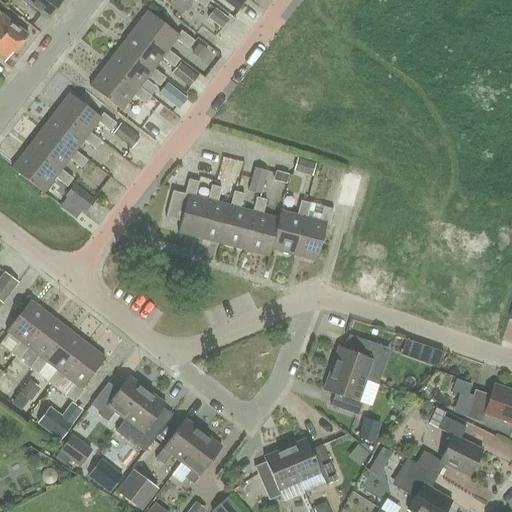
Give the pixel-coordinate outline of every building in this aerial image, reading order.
[(24,0),(48,18),(62,0),(61,0),(24,0)] [(162,0),(181,14),(191,0),(194,0),(206,9),(213,1),(212,0),(162,0)] [(215,9),(207,19),(222,30),(229,20),(215,9)] [(147,12),(134,30),(166,55),(170,51),(177,41),(189,50),(196,42),(183,32),(179,36),(147,12)] [(16,50),(28,35),(0,13),(0,58),(5,62),(15,49),(16,50)] [(134,30),(120,48),(152,73),(156,69),(163,59),(176,68),(182,60),(170,51),(166,55),(134,30)] [(202,60),(208,52),(199,46),(193,53),(202,60)] [(120,48),(105,67),(138,92),(141,88),(149,77),(161,87),(168,78),(156,69),(152,73),(120,48)] [(172,75),(190,88),(198,78),(180,64),(172,75)] [(105,67),(90,87),(123,112),(134,96),(147,106),(153,97),(141,88),(138,92),(105,67)] [(186,100),(167,85),(160,95),(179,109),(186,100)] [(70,95),(56,113),(88,137),(91,133),(98,124),(111,134),(118,125),(105,115),(102,119),(70,95)] [(142,110),(136,124),(157,135),(164,121),(142,110)] [(56,113),(41,133),(73,157),(76,153),(84,142),(97,152),(104,143),(91,133),(88,137),(56,113)] [(114,136),(133,150),(141,140),(122,125),(114,136)] [(41,133),(27,151),(59,175),(62,171),(70,161),(83,170),(89,163),(76,153),(73,157),(41,133)] [(117,173),(126,156),(112,148),(102,165),(117,173)] [(27,151),(13,170),(44,194),(57,178),(70,188),(75,181),(62,171),(59,175),(27,151)] [(316,164),(298,159),(295,171),(312,177),(316,164)] [(254,169),(248,192),(261,196),(267,173),(254,169)] [(340,201),(357,206),(367,175),(349,170),(340,201)] [(286,183),(288,176),(277,173),(275,180),(286,183)] [(173,192),(166,218),(181,222),(179,232),(200,238),(210,201),(207,200),(194,197),(198,183),(187,180),(183,194),(173,192)] [(66,199),(86,215),(96,202),(76,186),(66,199)] [(210,201),(200,238),(222,244),(232,207),(229,206),(217,203),(221,188),(215,187),(211,186),(207,200),(210,201)] [(232,207),(222,244),(244,250),(254,213),(251,212),(239,209),(243,194),(238,193),(233,192),(229,206),(232,207)] [(254,213),(244,250),(271,257),(272,250),(271,249),(279,220),(278,219),(262,215),(266,200),(255,197),(251,212),(254,213)] [(305,217),(308,217),(312,204),(301,201),(297,215),(280,210),(278,219),(279,220),(271,249),(272,250),(295,256),(305,217)] [(305,217),(295,256),(318,262),(327,225),(330,226),(334,209),(325,207),(321,221),(308,217),(305,217)] [(6,272),(0,280),(0,300),(4,303),(20,282),(6,272)] [(30,300),(7,330),(21,341),(12,354),(19,360),(29,347),(26,345),(50,315),(30,300)] [(50,315),(26,345),(29,347),(39,356),(30,368),(38,375),(48,362),(45,360),(68,330),(50,315)] [(45,360),(48,362),(58,370),(48,383),(56,389),(66,376),(63,374),(86,344),(68,330),(45,360)] [(374,384),(387,348),(355,337),(350,351),(339,347),(331,369),(366,381),(374,384)] [(82,389),(105,359),(86,344),(63,374),(66,376),(56,389),(74,403),(84,391),(82,389)] [(359,403),(366,381),(331,369),(324,391),(335,395),(331,407),(359,416),(363,404),(359,403)] [(125,420),(148,391),(129,377),(100,416),(108,422),(115,412),(125,420)] [(452,392),(467,397),(471,387),(456,381),(452,392)] [(38,392),(28,385),(22,393),(32,400),(38,392)] [(485,415),(511,423),(511,393),(511,391),(494,385),(490,396),(475,391),(466,418),(482,423),(485,415)] [(148,391),(125,420),(135,427),(126,438),(145,452),(173,416),(163,408),(166,405),(148,391)] [(21,410),(28,401),(20,395),(13,404),(21,410)] [(437,477),(445,464),(470,478),(483,451),(460,440),(466,428),(444,417),(445,413),(436,409),(428,424),(438,429),(452,436),(440,461),(423,452),(416,464),(437,477)] [(49,410),(37,425),(59,442),(71,427),(49,410)] [(364,418),(359,438),(376,444),(381,424),(364,418)] [(181,463),(204,434),(186,420),(156,459),(164,465),(171,455),(181,463)] [(193,485),(200,477),(222,448),(204,434),(181,463),(182,463),(172,475),(181,483),(185,478),(193,485)] [(81,468),(93,451),(72,436),(56,459),(66,466),(70,461),(81,468)] [(337,480),(323,446),(311,451),(306,439),(285,449),(300,482),(320,473),(326,485),(337,480)] [(280,491),(300,482),(285,449),(264,458),(266,463),(255,467),(269,501),(282,496),(280,491)] [(385,465),(391,454),(383,449),(377,460),(385,465)] [(437,477),(416,464),(408,459),(393,485),(415,498),(408,510),(411,511),(445,511),(452,501),(431,489),(437,477)] [(123,478),(112,471),(99,488),(110,496),(123,478)] [(140,511),(143,511),(159,491),(133,472),(116,494),(140,511)] [(211,511),(237,511),(227,499),(211,511)]
